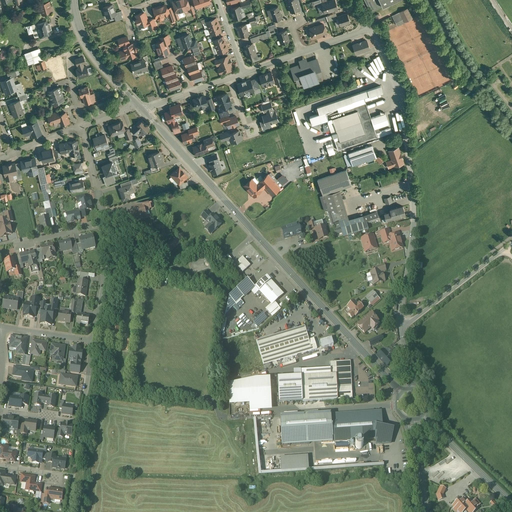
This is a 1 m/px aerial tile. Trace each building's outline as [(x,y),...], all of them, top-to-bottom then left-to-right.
[(21,0),(14,0),(17,8),(23,6),(21,0)] [(179,0),(177,0),(172,2),(176,11),(177,13),(183,10),(179,0)] [(187,0),(179,0),(183,10),(189,8),(190,8),(190,6),(187,0)] [(249,0),(248,0),(240,2),(241,8),(251,5),(249,0)] [(295,0),(289,0),(287,1),(291,13),(299,10),(295,0)] [(334,0),(333,0),(322,4),(325,13),(337,9),(334,0)] [(364,0),(370,12),(396,0),(364,0)] [(49,2),(39,5),(42,15),(51,12),(50,8),(51,7),(49,2)] [(112,4),(103,7),(107,18),(115,15),(116,14),(115,13),(112,4)] [(166,5),(158,7),(153,8),(157,18),(157,19),(160,20),(162,19),(164,17),(163,16),(168,14),(169,14),(167,9),(166,5)] [(239,6),(230,8),(232,15),(233,19),(245,16),(244,12),(241,13),(239,6)] [(282,19),(278,7),(269,10),(273,22),(282,19)] [(407,9),(399,13),(403,20),(405,22),(412,19),(407,9)] [(144,14),(142,13),(141,13),(139,13),(139,14),(135,15),(137,19),(136,20),(137,23),(138,23),(139,27),(147,24),(149,23),(148,21),(145,13),(144,14)] [(399,13),(392,16),(396,23),(403,20),(399,13)] [(347,14),(337,17),(340,26),(350,22),(347,14)] [(213,19),(206,22),(208,28),(219,24),(218,22),(217,22),(216,18),(213,19)] [(154,19),(148,21),(149,23),(147,24),(149,30),(157,27),(154,19)] [(46,20),(36,23),(31,25),(35,38),(40,37),(41,37),(41,38),(42,38),(43,38),(44,38),(44,37),(45,36),(44,36),(50,34),(46,20)] [(219,24),(208,28),(211,34),(218,32),(221,31),(219,27),(220,26),(219,24)] [(245,24),(237,27),(239,32),(238,33),(239,37),(248,34),(245,24)] [(323,24),(316,27),(316,26),(314,27),(313,27),(309,29),(313,39),(323,35),(323,36),(327,35),(326,34),(323,24)] [(286,31),(277,33),(281,44),(285,43),(289,41),(286,31)] [(189,34),(180,38),(183,47),(190,45),(192,44),(192,43),(189,34)] [(168,35),(160,38),(161,41),(165,40),(166,44),(171,42),(168,35)] [(127,36),(118,39),(120,46),(123,45),(129,43),(127,36)] [(220,38),(213,40),(213,41),(215,47),(226,43),(225,41),(224,41),(223,37),(220,38)] [(161,41),(156,43),(158,47),(157,49),(159,56),(168,53),(167,51),(168,49),(166,44),(165,40),(161,41)] [(366,40),(353,45),(356,54),(369,49),(366,40)] [(129,43),(123,45),(126,52),(120,54),(122,59),(127,57),(128,58),(137,54),(133,43),(130,44),(129,43)] [(226,43),(215,47),(217,52),(218,53),(225,50),(228,49),(226,45),(227,45),(226,43)] [(252,43),(243,46),(244,46),(247,57),(247,58),(252,56),(256,55),(252,43)] [(42,54),(32,58),(34,64),(39,62),(44,60),(42,54)] [(193,55),(184,59),(186,67),(197,63),(196,63),(193,55)] [(222,58),(215,61),(216,65),(219,64),(221,68),(218,69),(220,74),(232,69),(230,63),(231,62),(230,59),(229,60),(227,56),(222,58)] [(83,57),(75,59),(77,65),(82,64),(85,63),(83,57)] [(59,58),(47,63),(49,67),(52,66),(54,73),(62,70),(59,58)] [(144,60),(131,64),(133,70),(135,74),(143,71),(148,70),(145,62),(144,59),(144,60)] [(44,60),(39,62),(40,65),(37,66),(38,71),(47,68),(44,60)] [(163,68),(160,60),(153,62),(156,71),(161,69),(163,68)] [(305,62),(301,63),(302,65),(301,65),(291,69),(294,79),(295,78),(298,85),(302,83),(304,87),(318,82),(317,78),(321,76),(319,70),(320,70),(317,60),(307,63),(306,64),(305,62)] [(197,63),(186,67),(187,66),(190,74),(200,70),(199,70),(197,63)] [(82,64),(78,65),(79,69),(76,69),(79,78),(89,75),(86,66),(84,67),(82,64)] [(163,68),(161,69),(164,76),(165,76),(167,83),(168,83),(171,90),(181,86),(178,79),(177,79),(175,72),(174,72),(172,65),(163,68)] [(200,70),(190,74),(191,74),(194,82),(200,79),(203,78),(203,77),(200,70)] [(271,72),(267,74),(267,73),(263,75),(259,76),(262,87),(275,82),(271,72)] [(12,77),(1,81),(3,86),(4,86),(6,94),(12,92),(11,91),(16,89),(12,77)] [(256,79),(250,81),(253,90),(259,88),(256,79)] [(246,82),(245,81),(242,82),(242,83),(238,85),(241,95),(246,93),(246,94),(250,93),(249,92),(254,91),(253,90),(250,81),(250,80),(246,82)] [(381,86),(317,108),(319,114),(337,108),(339,112),(326,116),(328,123),(332,134),(336,132),(336,133),(332,135),(333,138),(338,137),(339,139),(334,141),(338,150),(342,149),(359,143),(377,136),(374,129),(389,124),(385,113),(371,118),(365,102),(363,97),(369,95),(369,96),(383,91),(381,86)] [(88,87),(78,90),(81,98),(82,97),(90,95),(88,87)] [(59,88),(48,91),(50,96),(51,96),(54,104),(53,104),(53,105),(64,101),(61,92),(59,88)] [(227,93),(216,97),(220,107),(220,108),(226,106),(231,105),(230,101),(231,101),(229,96),(228,97),(227,93)] [(90,95),(82,97),(85,105),(92,102),(91,100),(90,95)] [(201,96),(197,98),(194,99),(197,108),(199,107),(200,108),(205,106),(205,105),(207,104),(206,100),(204,96),(201,97),(201,96)] [(211,98),(206,100),(207,104),(209,109),(215,107),(211,98)] [(19,101),(10,104),(14,117),(24,114),(23,113),(22,114),(20,108),(21,107),(19,101)] [(262,106),(264,112),(266,111),(272,109),(270,103),(262,106)] [(179,104),(170,107),(171,111),(165,113),(168,122),(170,122),(175,120),(173,117),(183,113),(179,104)] [(226,106),(220,108),(220,107),(218,108),(220,115),(228,112),(226,106)] [(265,121),(261,123),(263,129),(271,126),(270,123),(278,121),(275,112),(273,113),(272,109),(266,111),(268,115),(263,116),(265,121)] [(69,122),(65,113),(57,116),(49,119),(51,124),(59,121),(61,125),(69,122)] [(229,118),(228,115),(221,118),(220,118),(222,124),(227,122),(226,119),(229,118)] [(229,118),(226,119),(227,122),(228,128),(239,124),(236,116),(229,118)] [(41,117),(35,119),(36,122),(37,122),(38,126),(44,124),(41,117)] [(175,121),(175,120),(170,122),(173,129),(179,127),(177,121),(175,121)] [(122,121),(108,126),(112,136),(124,131),(125,131),(125,130),(122,121)] [(142,121),(131,131),(135,135),(138,132),(142,136),(150,129),(142,121)] [(27,126),(22,128),(25,135),(31,133),(33,137),(41,134),(38,126),(37,122),(36,122),(27,126)] [(390,128),(376,133),(378,138),(392,133),(390,128)] [(129,129),(125,130),(125,131),(124,131),(127,139),(132,137),(129,129)] [(189,132),(182,135),(182,136),(182,137),(184,141),(185,143),(194,140),(192,133),(191,131),(189,132)] [(229,131),(220,134),(222,140),(230,138),(228,135),(230,134),(229,131)] [(239,131),(232,133),(233,133),(230,134),(228,135),(230,138),(230,139),(231,139),(232,142),(233,142),(234,142),(237,141),(237,140),(242,139),(239,131)] [(105,135),(93,139),(97,149),(102,148),(101,147),(108,144),(105,135)] [(138,137),(132,140),(136,147),(141,145),(138,137)] [(205,143),(201,144),(198,145),(193,147),(196,155),(204,152),(204,153),(207,152),(207,151),(208,151),(207,147),(214,144),(211,137),(204,140),(205,143)] [(77,140),(68,142),(70,152),(70,156),(80,154),(77,140)] [(68,142),(59,144),(60,149),(61,154),(70,152),(68,142)] [(372,145),(348,154),(352,166),(376,157),(372,145)] [(398,148),(389,151),(392,160),(387,162),(389,168),(394,166),(403,163),(400,154),(398,148)] [(115,151),(111,153),(111,152),(107,154),(110,160),(117,157),(115,151)] [(159,152),(148,156),(152,166),(154,166),(158,165),(163,163),(159,152)] [(35,158),(21,162),(23,171),(28,170),(28,172),(33,172),(33,173),(38,173),(38,172),(37,168),(35,158)] [(112,162),(102,166),(104,169),(105,172),(106,175),(107,175),(110,174),(116,171),(112,162)] [(15,163),(3,166),(6,180),(13,179),(12,175),(16,174),(17,173),(16,169),(15,163)] [(81,163),(73,165),(74,172),(83,170),(81,163)] [(44,167),(37,168),(38,172),(38,173),(40,185),(42,184),(45,183),(47,183),(46,178),(44,167)] [(179,168),(173,173),(169,177),(172,181),(176,177),(180,181),(186,176),(179,168)] [(319,181),(324,194),(351,185),(346,171),(319,181)] [(110,174),(107,175),(108,177),(104,179),(106,184),(113,182),(110,174)] [(280,188),(268,175),(260,182),(264,187),(271,195),(280,188)] [(83,180),(76,182),(75,181),(71,182),(69,183),(71,192),(85,189),(83,180)] [(257,186),(252,180),(244,186),(254,197),(255,196),(256,196),(257,195),(257,194),(261,190),(264,187),(260,183),(257,186)] [(131,184),(119,188),(123,200),(131,198),(129,193),(134,192),(131,184)] [(339,191),(320,196),(324,211),(329,210),(333,224),(338,222),(339,223),(348,220),(339,191)] [(85,201),(79,202),(79,203),(79,205),(78,205),(79,209),(80,208),(81,210),(84,210),(84,212),(86,211),(86,212),(88,211),(91,210),(91,207),(90,203),(89,200),(85,201)] [(148,200),(142,202),(143,207),(144,210),(151,209),(148,200)] [(403,206),(390,210),(390,212),(385,214),(388,224),(395,222),(394,218),(405,214),(403,206)] [(143,207),(132,209),(134,216),(134,220),(146,217),(144,210),(143,207)] [(75,212),(66,214),(64,215),(65,218),(66,218),(67,219),(66,220),(67,222),(68,223),(68,224),(72,223),(77,222),(76,221),(80,221),(80,218),(85,217),(84,212),(84,210),(81,210),(75,212)] [(211,217),(206,211),(200,217),(206,222),(207,222),(206,221),(211,217)] [(377,211),(363,216),(366,225),(380,220),(377,211)] [(11,213),(4,215),(6,220),(8,220),(9,223),(13,222),(11,213)] [(221,224),(213,215),(211,217),(206,221),(207,222),(210,226),(210,227),(207,230),(211,234),(215,230),(216,230),(217,229),(217,228),(221,224)] [(348,220),(339,223),(343,237),(368,230),(366,225),(363,216),(348,220)] [(47,218),(40,219),(42,230),(51,228),(49,218),(48,218),(47,218)] [(3,221),(1,220),(0,220),(0,233),(1,238),(7,237),(7,236),(11,235),(9,223),(8,220),(6,220),(3,221)] [(298,224),(281,229),(284,239),(301,234),(298,224)] [(328,237),(325,226),(315,229),(319,240),(328,237)] [(398,234),(390,236),(388,231),(380,233),(383,244),(390,242),(391,247),(390,247),(392,252),(402,249),(401,244),(401,243),(400,240),(399,239),(398,234)] [(87,237),(80,239),(81,244),(83,250),(87,249),(87,248),(95,246),(92,235),(87,237)] [(373,235),(361,239),(365,252),(377,249),(373,235)] [(177,240),(168,248),(171,251),(180,243),(177,240)] [(69,241),(59,243),(61,252),(71,250),(70,243),(69,241)] [(52,245),(41,248),(41,250),(43,256),(50,255),(51,259),(55,258),(52,245)] [(33,252),(20,256),(22,265),(28,263),(31,275),(38,273),(38,270),(36,262),(33,252)] [(250,266),(242,257),(238,261),(246,269),(250,266)] [(14,259),(4,262),(7,273),(14,271),(17,270),(16,268),(14,259)] [(376,271),(370,273),(370,274),(366,275),(367,278),(366,278),(368,283),(372,282),(373,285),(383,282),(382,282),(384,281),(383,278),(382,277),(382,278),(381,275),(380,275),(380,273),(379,271),(376,271)] [(283,295),(267,277),(255,287),(271,304),(272,305),(274,303),(283,295)] [(87,281),(78,280),(77,288),(76,294),(76,296),(85,297),(87,281)] [(238,291),(230,298),(236,304),(243,297),(238,291)] [(378,297),(373,291),(365,298),(370,304),(378,297)] [(16,299),(13,299),(13,300),(4,299),(3,309),(17,311),(18,300),(18,299),(16,299)] [(32,299),(31,305),(25,304),(23,313),(25,314),(24,317),(33,318),(34,315),(35,315),(36,308),(39,308),(40,303),(40,300),(32,299)] [(357,305),(354,302),(347,308),(351,312),(348,315),(351,319),(354,316),(355,317),(359,313),(359,312),(363,309),(358,304),(357,305)] [(278,307),(274,303),(272,305),(271,304),(265,309),(270,314),(278,307)] [(52,307),(45,306),(44,309),(42,309),(42,310),(40,319),(41,319),(40,324),(44,325),(44,324),(47,325),(51,326),(52,321),(54,310),(51,309),(52,307)] [(71,314),(60,312),(58,322),(70,323),(71,314)] [(263,314),(253,323),(257,327),(267,318),(263,314)] [(378,322),(371,314),(357,326),(364,334),(370,329),(372,331),(378,326),(379,327),(380,325),(378,323),(378,322)] [(81,316),(77,315),(76,324),(88,326),(89,317),(81,316)] [(305,327),(256,341),(263,365),(317,349),(314,339),(308,340),(305,327)] [(26,339),(11,337),(10,347),(10,346),(17,347),(17,353),(24,354),(26,339)] [(376,338),(368,342),(371,347),(379,343),(376,338)] [(46,343),(32,341),(30,355),(39,356),(39,351),(45,352),(46,343)] [(57,346),(52,346),(50,355),(54,355),(53,360),(57,360),(57,362),(61,362),(62,362),(62,360),(64,348),(57,347),(57,346)] [(80,348),(73,347),(73,351),(70,350),(69,359),(74,360),(73,364),(80,365),(82,352),(80,352),(80,348)] [(388,355),(383,350),(377,356),(386,367),(393,361),(392,360),(398,354),(394,350),(388,355)] [(331,375),(300,377),(302,402),(352,399),(350,361),(330,362),(330,370),(331,375)] [(80,365),(73,364),(72,364),(70,373),(79,374),(80,365)] [(29,370),(28,370),(24,370),(24,369),(14,368),(13,374),(23,376),(22,381),(31,383),(33,371),(29,370)] [(65,376),(61,375),(61,376),(60,384),(63,384),(63,385),(76,387),(77,378),(65,376)] [(302,402),(300,377),(294,377),(277,378),(278,403),(302,402)] [(271,411),(270,378),(257,379),(228,385),(229,406),(249,405),(249,412),(271,411)] [(42,396),(35,395),(33,405),(40,406),(41,404),(42,396)] [(29,397),(21,396),(21,398),(11,397),(9,407),(21,408),(21,405),(27,406),(29,397)] [(56,398),(48,397),(47,405),(47,407),(54,408),(56,398)] [(63,406),(62,410),(62,414),(72,416),(73,408),(63,406)] [(280,417),(282,445),(375,440),(374,425),(382,427),(381,413),(331,417),(330,414),(280,417)] [(11,419),(4,418),(4,422),(2,428),(10,430),(11,419)] [(19,420),(11,419),(10,430),(17,431),(19,420)] [(36,422),(26,421),(25,426),(25,430),(27,431),(35,432),(36,422)] [(65,424),(65,425),(63,424),(62,431),(61,434),(64,435),(71,436),(71,435),(72,434),(72,431),(73,426),(70,425),(65,424)] [(391,445),(394,429),(382,427),(374,425),(375,440),(376,446),(391,445)] [(44,428),(43,438),(53,439),(55,429),(44,428)] [(16,454),(7,452),(8,447),(0,446),(0,448),(0,458),(7,460),(7,461),(15,463),(15,459),(16,454)] [(43,453),(29,451),(28,458),(31,458),(33,461),(32,463),(39,464),(39,461),(42,460),(43,453)] [(310,457),(282,459),(282,474),(311,472),(310,457)] [(61,459),(58,458),(57,459),(54,458),(53,464),(52,468),(64,470),(66,460),(62,460),(61,459)] [(5,473),(0,472),(0,486),(3,487),(3,484),(8,484),(9,476),(5,476),(5,473)] [(35,477),(22,475),(21,480),(23,480),(23,483),(27,483),(25,490),(29,490),(29,491),(40,492),(41,485),(34,484),(35,477)] [(58,490),(54,489),(54,490),(50,489),(49,493),(48,499),(50,499),(61,500),(62,491),(58,490)] [(463,498),(454,507),(458,511),(467,511),(469,510),(471,509),(465,503),(466,502),(463,498)]
